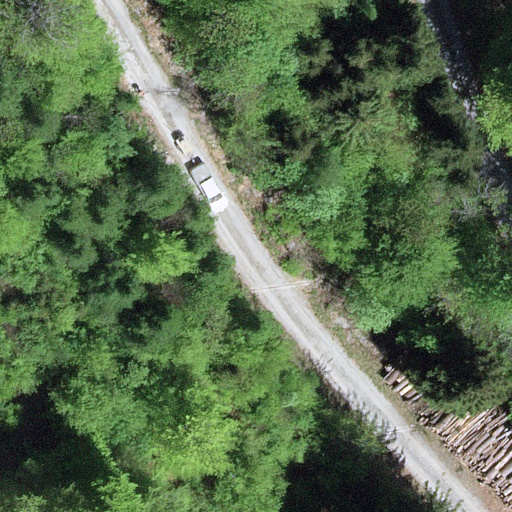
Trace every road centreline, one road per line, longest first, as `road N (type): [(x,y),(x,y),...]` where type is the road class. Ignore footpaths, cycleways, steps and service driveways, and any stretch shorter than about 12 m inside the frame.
road 1 (track): [(108,18),(280,301),(467,511)]
road 2 (track): [(511,219),(434,0)]
